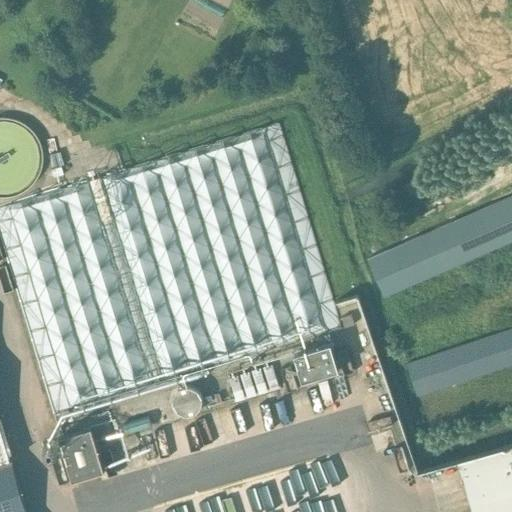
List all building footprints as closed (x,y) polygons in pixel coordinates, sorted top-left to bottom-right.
[(42,166),(43,158),(42,150),(40,143),(36,136),(31,130),(27,126),(21,123),(13,120),(6,119),(0,119),(0,196),(1,197),(11,196),(17,195),(23,192),(30,186),(36,180),(40,173),(42,166)] [(340,327),(332,303),(332,302),(278,124),(124,171),(0,208),(0,227),(56,413),(340,327)] [(505,158),(511,154),(511,135),(498,142),(505,158)] [(62,167),(52,170),(54,178),(64,175),(62,167)] [(400,206),(436,190),(429,173),(392,190),(400,206)] [(511,197),(372,259),(388,294),(511,239),(511,197)] [(345,327),(354,324),(351,314),(342,317),(345,327)] [(511,362),(511,329),(407,364),(417,392),(511,362)] [(294,355),(302,382),(339,371),(331,344),(294,355)] [(273,366),(230,375),(236,400),(278,391),(273,366)] [(182,393),(182,411),(196,411),(195,392),(182,393)] [(0,511),(26,511),(0,423),(0,511)] [(104,473),(91,428),(58,438),(72,483),(104,473)] [(511,511),(511,444),(458,460),(473,511),(511,511)]
